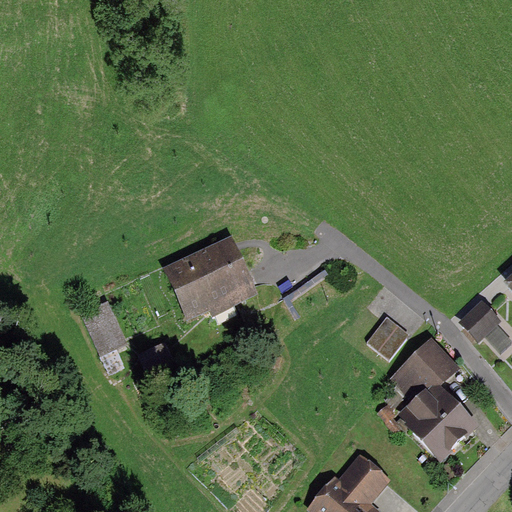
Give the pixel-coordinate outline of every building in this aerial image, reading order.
[(214,314),(259,293),(232,234),(162,266),(186,319),(211,308),(214,314)] [(502,321),(482,300),(458,322),(479,344),(484,339),(500,357),(511,345),(511,339),(499,325),(502,321)] [(127,343),(108,301),(78,315),(98,356),(127,343)] [(389,361),(409,335),(386,318),(367,343),(389,361)] [(442,385),(459,369),(432,339),(389,379),(411,402),(397,415),(441,461),(479,425),(442,385)] [(172,364),(160,343),(135,358),(147,379),(172,364)] [(392,482),(363,456),(338,485),(333,481),(308,511),(379,511),(372,505),(392,482)]
